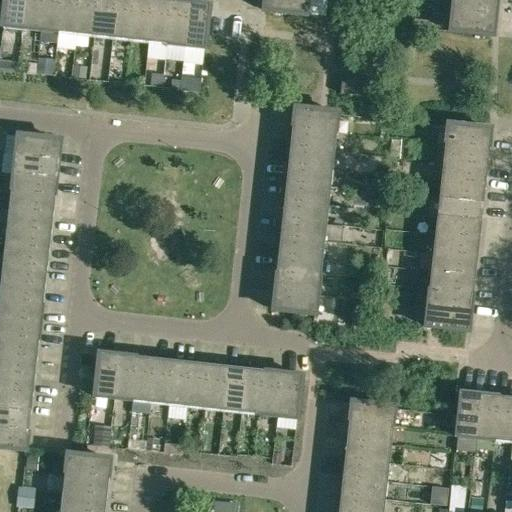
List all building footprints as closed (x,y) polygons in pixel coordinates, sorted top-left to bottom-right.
[(5,0),(3,28),(22,30),(25,0),(5,0)] [(43,0),(25,0),(22,30),(40,32),(43,0)] [(62,0),(43,0),(40,32),(58,34),(62,0)] [(62,0),(58,34),(77,36),(80,0),(62,0)] [(98,0),(80,0),(77,36),(95,38),(98,0)] [(113,40),(117,0),(98,0),(95,38),(113,40)] [(135,0),(117,0),(113,40),(131,42),(135,0)] [(153,0),(135,0),(131,42),(149,44),(153,0)] [(172,2),(155,0),(153,0),(149,44),(167,46),(172,2)] [(263,0),(262,12),(307,17),(308,0),(263,0)] [(495,0),(452,0),(451,14),(496,19),(498,0),(495,0)] [(167,46),(185,48),(190,4),(172,2),(167,46)] [(345,3),(343,20),(358,22),(360,5),(345,3)] [(209,6),(190,4),(185,48),(204,50),(209,6)] [(449,32),(494,37),(496,19),(451,14),(449,32)] [(38,56),(37,72),(53,74),(55,58),(38,56)] [(73,64),(72,76),(86,77),(87,66),(73,64)] [(362,76),(343,74),(340,94),(360,96),(362,76)] [(339,115),(322,113),(294,110),(292,128),(337,132),(339,115)] [(444,144),(489,149),(491,130),(446,126),(444,144)] [(292,128),(290,146),(335,151),(337,132),(292,128)] [(61,142),(56,141),(16,137),(14,155),(59,160),(61,142)] [(400,141),(391,141),(390,158),(398,159),(400,141)] [(444,144),(442,162),(487,167),(489,149),(444,144)] [(290,146),(288,164),(333,169),(335,151),(290,146)] [(57,178),(59,160),(14,155),(12,173),(57,178)] [(441,180),(485,185),(487,167),(442,162),(441,180)] [(286,182),(331,187),(333,169),(288,164),(286,182)] [(10,192),(55,197),(57,178),(12,173),(10,192)] [(441,180),(439,198),(483,203),(485,185),(441,180)] [(286,182),(284,200),(329,205),(331,187),(286,182)] [(53,215),(55,197),(10,192),(8,210),(53,215)] [(481,222),(483,203),(439,198),(437,217),(481,222)] [(284,200),(282,218),(327,223),(329,205),(284,200)] [(51,233),(53,215),(8,210),(6,228),(51,233)] [(437,217),(435,235),(479,240),(481,222),(437,217)] [(325,242),(327,223),(282,218),(280,237),(325,242)] [(4,246),(49,251),(51,233),(6,228),(4,246)] [(479,240),(435,235),(433,253),(477,258),(479,240)] [(280,237),(278,255),(323,260),(325,242),(280,237)] [(47,269),(49,251),(4,246),(2,264),(47,269)] [(433,253),(431,271),(475,276),(477,258),(433,253)] [(321,278),(323,260),(278,255),(276,273),(321,278)] [(45,288),(47,269),(2,264),(0,283),(45,288)] [(431,271),(429,290),(473,295),(475,276),(431,271)] [(276,273),(274,292),(319,296),(321,278),(276,273)] [(45,288),(0,283),(0,286),(0,300),(43,306),(45,288)] [(429,290),(427,308),(471,313),(473,295),(429,290)] [(316,316),(319,296),(274,292),(272,311),(316,316)] [(0,319),(41,324),(43,306),(0,300),(0,319)] [(469,333),(471,313),(427,308),(425,328),(469,333)] [(0,337),(39,342),(41,324),(0,319),(0,337)] [(0,356),(37,360),(39,342),(0,337),(0,356)] [(113,400),(118,356),(100,354),(95,398),(113,400)] [(0,374),(35,379),(37,360),(0,356),(0,374)] [(136,358),(118,356),(113,400),(131,402),(136,358)] [(154,360),(136,358),(131,402),(150,404),(154,360)] [(154,360),(150,404),(168,406),(173,362),(154,360)] [(191,364),(173,362),(168,406),(186,408),(191,364)] [(209,366),(191,364),(186,408),(205,410),(209,366)] [(205,410),(223,412),(228,367),(209,366),(205,410)] [(246,369),(228,367),(223,412),(241,414),(246,369)] [(264,371),(246,369),(241,414),(259,416),(264,371)] [(278,418),(282,373),(264,371),(259,416),(278,418)] [(301,375),(282,373),(278,418),(296,420),(301,375)] [(0,393),(33,397),(35,379),(0,374),(0,393)] [(0,411),(31,415),(33,397),(0,393),(0,411)] [(457,437),(476,439),(481,395),(462,393),(457,437)] [(476,439),(493,441),(499,397),(481,395),(476,439)] [(493,441),(511,443),(511,442),(511,398),(499,397),(493,441)] [(350,403),(348,422),(392,427),(394,408),(350,403)] [(0,411),(0,429),(29,433),(31,415),(0,411)] [(390,445),(392,427),(348,422),(346,440),(390,445)] [(95,427),(93,445),(109,447),(111,428),(95,427)] [(0,448),(27,451),(29,433),(0,429),(0,448)] [(145,451),(157,453),(158,453),(159,441),(147,439),(145,451)] [(344,459),(388,463),(390,445),(346,440),(344,459)] [(273,460),(272,464),(280,465),(281,455),(273,454),(273,460)] [(66,456),(64,474),(108,479),(110,461),(66,456)] [(386,482),(388,463),(344,459),(342,477),(386,482)] [(107,497),(108,479),(64,474),(62,493),(107,497)] [(340,495),(384,500),(386,482),(342,477),(340,495)] [(19,489),(17,507),(21,507),(31,508),(34,491),(23,489),(19,489)] [(62,493),(60,511),(72,511),(104,511),(107,497),(62,493)] [(382,511),(384,500),(340,495),(338,511),(382,511)] [(481,511),(482,500),(471,499),(469,511),(481,511)] [(511,511),(511,502),(505,501),(503,511),(511,511)]
